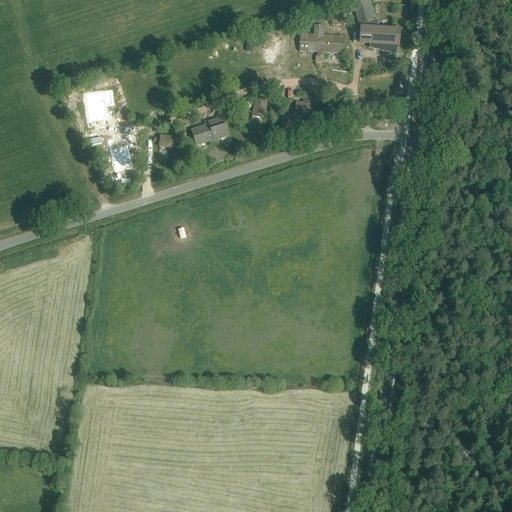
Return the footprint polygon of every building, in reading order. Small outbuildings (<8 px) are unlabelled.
[(375,20),(368,0),(358,0),(352,2),(359,25),(363,24),(363,26),(363,29),(362,29),(361,42),(370,43),(370,41),(383,42),(382,50),(396,51),(398,31),(384,30),(374,30),(375,26),(379,25),(377,20),(375,20)] [(331,13),(332,26),(340,26),(340,13),(331,13)] [(323,36),(324,26),(314,25),(313,35),(308,35),(308,36),(300,35),(299,51),(307,52),(307,53),(316,53),(316,58),(316,63),(324,63),(325,58),(323,58),(323,53),(341,54),(342,37),(323,36)] [(119,104),(119,91),(95,90),(94,115),(111,116),(112,100),(118,101),(118,104),(119,104)] [(262,118),(266,101),(257,98),(252,116),(262,118)] [(313,117),(314,103),(306,102),(306,104),(296,103),(295,116),(313,117)] [(196,145),(213,140),(214,141),(228,136),(223,118),(208,123),(209,125),(191,130),(196,145)] [(125,141),(126,144),(127,143),(123,132),(104,138),(113,167),(120,165),(118,162),(127,159),(122,142),(125,141)] [(176,150),(178,138),(159,135),(158,148),(176,150)]
